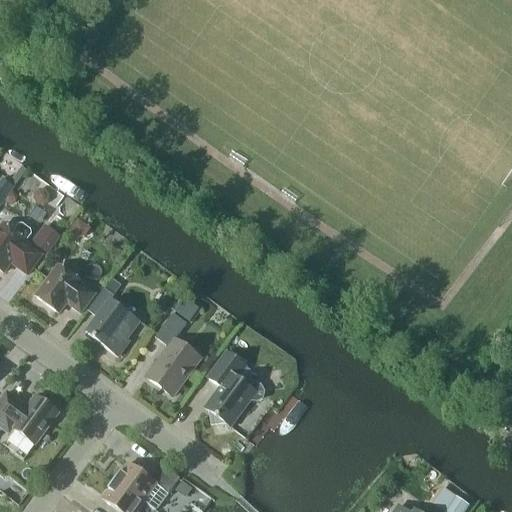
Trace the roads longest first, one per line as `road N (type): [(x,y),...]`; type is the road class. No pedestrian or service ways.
road 1 (residential): [(115,403),(0,319)]
road 2 (residential): [(35,511),(115,403)]
road 3 (residential): [(214,480),(115,403)]
